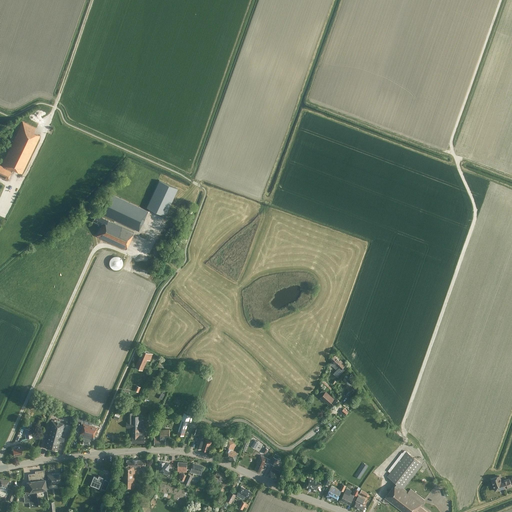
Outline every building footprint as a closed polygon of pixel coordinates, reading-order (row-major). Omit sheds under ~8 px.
[(21,174),(40,136),(33,133),(36,129),(22,122),(1,166),(0,165),(0,176),(7,180),(12,170),(21,174)] [(158,180),(146,207),(164,216),(177,189),(158,180)] [(144,219),(148,211),(109,193),(100,213),(138,231),(142,223),(144,219)] [(126,249),(134,232),(107,220),(101,217),(102,216),(99,215),(98,216),(95,214),(92,221),(102,225),(101,226),(102,227),(101,228),(100,228),(96,236),(126,249)] [(113,269),(116,270),(118,269),(120,268),(122,266),(122,264),(122,262),(122,260),(120,258),(118,257),(116,256),(113,257),(111,258),(110,260),(109,262),(109,264),(110,266),(111,268),(113,269)] [(140,351),(139,354),(141,355),(138,363),(143,365),(143,366),(145,361),(146,358),(149,359),(151,354),(146,352),(143,351),(142,352),(140,351)] [(333,361),(338,366),(339,367),(333,373),(337,377),(346,368),(344,365),(345,364),(340,360),(340,361),(334,356),(331,359),(333,361)] [(356,379),(351,374),(347,377),(345,375),(344,377),(343,377),(343,378),(343,379),(343,380),(344,381),(346,379),(351,384),(356,379)] [(332,388),(323,380),(321,383),(330,390),(332,388)] [(322,389),(320,392),(323,395),(321,397),(329,404),(333,399),(322,389)] [(353,389),(347,395),(349,397),(355,391),(353,389)] [(350,410),(353,407),(346,401),(343,405),(350,410)] [(144,435),(142,436),(142,429),(141,429),(141,414),(132,414),(132,413),(127,412),(127,421),(126,421),(126,428),(132,428),(132,442),(144,442),(144,435)] [(190,415),(184,413),(177,434),(183,436),(190,415)] [(64,438),(61,437),(65,424),(51,420),(44,447),(57,450),(60,440),(63,441),(64,438)] [(32,437),(30,427),(32,427),(31,422),(26,423),(25,427),(25,428),(23,429),(25,439),(32,437)] [(93,437),(97,427),(83,424),(80,432),(82,433),(81,436),(82,436),(80,442),(83,443),(84,443),(89,444),(91,438),(92,439),(93,437)] [(201,448),(205,437),(206,431),(196,428),(195,434),(199,435),(197,441),(198,441),(196,447),(201,448)] [(170,429),(160,429),(160,436),(154,437),(154,444),(165,444),(165,436),(170,436),(170,429)] [(238,443),(240,437),(233,435),(231,440),(228,439),(225,447),(227,448),(224,456),(235,461),(238,453),(233,450),(236,443),(238,443)] [(209,449),(211,443),(212,441),(205,439),(202,449),(207,451),(208,448),(209,449)] [(21,445),(16,446),(12,447),(14,456),(22,454),(21,445)] [(408,492),(406,491),(408,488),(406,487),(404,489),(403,488),(422,464),(406,451),(387,476),(396,483),(385,498),(403,511),(427,511),(420,506),(425,500),(410,489),(408,492)] [(275,465),(278,459),(279,456),(274,454),(273,457),(270,463),(275,465)] [(268,464),(270,459),(261,455),(258,461),(259,461),(255,469),(260,471),(262,466),(263,466),(265,463),(268,464)] [(145,470),(145,460),(126,460),(126,466),(125,466),(124,476),(121,476),(121,490),(134,490),(134,478),(135,478),(135,470),(145,470)] [(159,470),(160,470),(164,470),(164,474),(168,474),(168,475),(169,475),(169,474),(170,474),(170,470),(169,470),(169,463),(165,463),(165,462),(160,462),(159,470)] [(186,472),(187,463),(178,462),(177,471),(186,472)] [(201,475),(203,466),(193,463),(191,470),(195,471),(195,473),(201,475)] [(278,474),(280,471),(272,467),(271,469),(268,475),(276,479),(278,474)] [(46,490),(46,486),(45,480),(44,470),(41,470),(41,472),(28,474),(29,481),(27,481),(28,485),(24,486),(25,492),(36,491),(46,490)] [(224,480),(225,479),(227,475),(217,470),(214,477),(217,479),(212,490),(222,494),(225,487),(219,485),(221,480),(222,481),(223,479),(224,480)] [(48,480),(45,480),(46,486),(49,486),(48,484),(60,482),(59,473),(47,474),(48,480)] [(189,485),(192,476),(188,474),(184,483),(189,485)] [(96,485),(99,486),(103,477),(98,475),(97,478),(96,477),(96,476),(93,475),(90,484),(93,485),(96,485)] [(328,485),(332,477),(327,475),(323,483),(328,485)] [(511,477),(511,478),(511,479),(509,479),(501,482),(499,476),(491,478),(495,490),(503,488),(511,485),(511,484),(511,477)] [(0,487),(7,489),(8,480),(0,478),(0,487)] [(318,486),(319,482),(315,480),(314,480),(308,478),(306,481),(304,487),(315,492),(318,486)] [(17,487),(13,485),(9,493),(14,495),(17,487)] [(248,498),(252,492),(241,486),(237,493),(238,493),(237,494),(237,495),(243,498),(244,498),(245,497),(248,498)] [(337,501),(340,493),(330,488),(326,496),(337,501)] [(38,501),(36,491),(25,492),(25,494),(23,494),(24,502),(29,502),(29,508),(38,507),(38,501)] [(231,503),(236,494),(230,491),(226,500),(231,503)] [(349,505),(353,497),(349,495),(350,493),(345,491),(340,500),(349,505)] [(362,504),(365,499),(358,496),(355,501),(356,502),(354,506),(362,511),(365,506),(362,504)]
